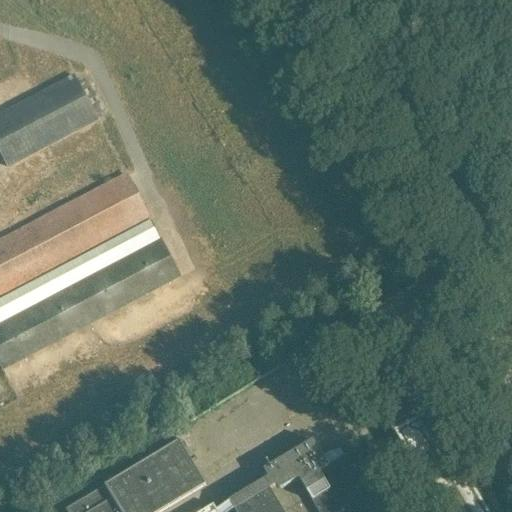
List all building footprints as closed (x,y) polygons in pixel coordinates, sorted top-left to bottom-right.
[(0,113),(0,158),(7,173),(102,123),(75,72),(0,113)] [(0,242),(0,296),(149,218),(127,176),(0,242)] [(0,300),(0,325),(161,241),(151,222),(0,300)] [(0,364),(3,370),(180,277),(161,241),(0,325),(0,364)] [(487,511),(425,408),(391,429),(441,511),(487,511)] [(162,511),(205,486),(171,428),(129,453),(138,467),(66,510),(67,511),(162,511)] [(264,471),(268,479),(264,481),(262,479),(228,499),(235,511),(397,511),(359,448),(328,466),(313,441),(264,471)]
